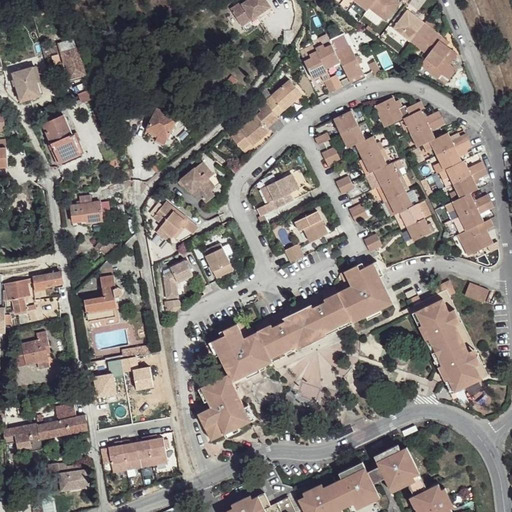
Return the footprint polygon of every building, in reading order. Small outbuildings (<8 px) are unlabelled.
[(242,1),(231,7),(241,25),(256,16),(271,7),(266,0),(246,0),(243,2),(242,1)] [(355,0),(356,0),(367,9),(369,6),(373,0),(355,0)] [(373,0),(369,6),(387,18),(400,0),(399,0),(373,0)] [(407,9),(392,28),(410,41),(421,26),(424,22),(407,9)] [(410,41),(407,45),(424,59),(439,40),(421,26),(410,41)] [(72,38),(60,43),(70,79),(87,74),(78,47),(75,48),(72,38)] [(439,40),(424,59),(443,73),(449,65),(457,54),(439,40)] [(315,50),(323,69),(338,62),(334,52),(330,44),(323,47),(321,44),(313,48),(315,50)] [(338,62),(347,79),(361,73),(357,63),(354,56),(348,45),(334,52),(338,62)] [(302,61),(310,79),(325,71),(323,69),(315,50),(307,53),(310,57),(302,61)] [(443,73),(424,59),(420,64),(439,78),(440,76),(443,73)] [(368,64),(373,76),(379,73),(374,61),(368,64)] [(13,71),(19,90),(37,85),(36,79),(40,77),(35,64),(13,71)] [(443,73),(440,76),(448,82),(456,71),(449,65),(443,73)] [(349,83),(349,84),(363,77),(361,73),(347,79),(349,83)] [(328,78),(334,90),(340,87),(334,75),(328,78)] [(322,81),(327,94),(334,90),(328,78),(322,81)] [(289,81),(263,101),(267,105),(275,116),(301,95),(289,81)] [(39,92),(37,85),(19,90),(21,97),(39,92)] [(95,102),(106,126),(111,125),(113,124),(108,112),(113,109),(105,92),(100,94),(94,97),(95,102)] [(390,98),(372,107),(375,114),(380,112),(386,126),(399,119),(419,110),(421,109),(418,102),(404,108),(403,106),(400,107),(396,109),(392,102),(390,98)] [(256,108),(259,112),(267,105),(263,101),(256,108)] [(230,137),(244,153),(268,131),(263,126),(275,116),(267,105),(259,112),(230,137)] [(157,108),(147,129),(150,131),(152,129),(169,138),(179,119),(157,108)] [(399,119),(407,133),(439,118),(437,113),(436,111),(435,112),(424,118),(419,110),(399,119)] [(331,120),(339,135),(356,126),(349,111),(331,120)] [(375,114),(382,128),(383,128),(386,126),(380,112),(375,114)] [(43,124),(60,164),(80,156),(64,116),(43,124)] [(407,133),(413,147),(419,144),(433,138),(429,131),(443,125),(439,118),(407,133)] [(106,126),(110,135),(115,133),(111,125),(106,126)] [(339,135),(345,149),(353,145),(363,140),(356,126),(339,135)] [(152,129),(150,131),(165,143),(169,138),(152,129)] [(197,130),(183,146),(187,149),(204,135),(200,132),(197,130)] [(419,144),(423,153),(430,148),(433,156),(466,140),(463,135),(449,142),(445,132),(433,138),(419,144)] [(313,139),(316,145),(329,139),(326,133),(313,139)] [(353,145),(360,159),(377,151),(374,143),(371,136),(363,140),(353,145)] [(430,167),(434,174),(436,173),(459,162),(456,154),(469,147),(466,140),(433,156),(437,162),(430,167)] [(0,166),(9,166),(9,147),(0,147),(0,166)] [(320,153),(323,159),(335,154),(333,147),(320,153)] [(377,151),(360,159),(366,174),(371,171),(384,165),(381,159),(377,151)] [(323,159),(326,166),(338,160),(335,154),(323,159)] [(163,161),(152,166),(155,172),(166,167),(163,161)] [(436,173),(439,180),(446,177),(449,184),(482,168),(479,162),(466,169),(461,161),(459,162),(436,173)] [(371,171),(378,186),(395,177),(392,170),(389,162),(384,165),(371,171)] [(200,163),(177,183),(182,190),(185,188),(190,194),(198,203),(202,200),(205,204),(214,198),(209,193),(201,183),(205,179),(203,175),(207,170),(200,163)] [(446,194),(449,201),(466,193),(475,188),(471,182),(485,175),(485,167),(482,168),(449,184),(453,190),(446,194)] [(215,188),(207,180),(212,176),(207,170),(203,175),(205,179),(201,183),(209,193),(215,188)] [(300,190),(292,194),(293,197),(308,189),(299,171),(292,174),(300,190)] [(267,185),(277,207),(291,201),(288,193),(297,189),(290,174),(267,185)] [(395,177),(400,185),(404,183),(400,175),(395,177)] [(334,183),(337,188),(349,182),(346,176),(334,183)] [(378,186),(385,200),(402,192),(400,185),(395,177),(378,186)] [(337,188),(340,195),(352,189),(349,182),(337,188)] [(385,200),(391,215),(396,213),(410,205),(402,192),(385,200)] [(452,209),(455,216),(486,200),(484,195),(471,201),(466,193),(449,201),(442,205),(445,213),(452,209)] [(70,204),(72,221),(88,220),(88,222),(104,219),(101,200),(70,204)] [(429,214),(422,200),(415,203),(421,218),(429,214)] [(455,216),(463,230),(481,222),(477,215),(489,208),(486,200),(455,216)] [(260,216),(274,210),(270,201),(256,208),(260,216)] [(159,227),(172,237),(181,227),(192,235),(198,227),(187,219),(184,222),(173,212),(175,209),(165,202),(152,217),(161,225),(159,227)] [(396,213),(403,227),(421,218),(415,203),(410,205),(396,213)] [(348,212),(351,218),(363,211),(360,206),(348,212)] [(175,209),(173,212),(184,222),(187,219),(175,209)] [(304,235),(308,243),(326,234),(315,211),(293,222),(298,231),(302,229),(304,235)] [(351,218),(354,225),(366,219),(363,211),(351,218)] [(403,227),(410,242),(429,234),(425,225),(421,218),(403,227)] [(454,235),(458,244),(462,241),(469,256),(490,245),(485,235),(478,238),(476,234),(483,231),(490,227),(486,219),(481,222),(463,230),(454,235)] [(291,224),(298,238),(304,235),(302,229),(298,231),(293,222),(291,224)] [(119,249),(123,253),(139,239),(136,231),(119,249)] [(361,240),(364,246),(377,240),(374,234),(361,240)] [(364,246),(368,253),(380,247),(377,240),(364,246)] [(462,241),(458,244),(464,257),(469,256),(462,241)] [(205,257),(215,279),(233,270),(220,243),(210,248),(213,253),(205,257)] [(286,251),(291,262),(303,256),(299,244),(286,251)] [(203,251),(205,257),(213,253),(210,248),(203,251)] [(197,412),(211,440),(224,434),(226,437),(239,430),(238,427),(255,419),(247,404),(244,406),(232,381),(245,374),(247,378),(261,371),(259,366),(366,315),(368,319),(382,312),(380,308),(394,302),(380,275),(384,273),(375,256),(370,258),(346,270),(347,271),(345,270),(348,279),(351,285),(339,291),(325,298),(326,302),(313,308),(311,304),(284,317),(285,320),(272,326),(272,324),(257,330),(248,335),(245,337),(237,323),(223,329),(225,333),(208,342),(215,355),(219,354),(228,373),(197,388),(203,401),(207,400),(210,406),(197,412)] [(100,268),(101,277),(114,275),(111,257),(100,268)] [(163,276),(167,300),(179,299),(177,283),(192,276),(185,261),(170,269),(172,272),(163,276)] [(34,282),(36,290),(50,287),(49,284),(63,282),(61,272),(32,277),(28,278),(29,282),(33,282),(33,283),(34,282)] [(101,277),(104,289),(117,287),(115,274),(114,275),(101,277)] [(8,288),(10,298),(14,297),(27,295),(30,294),(27,278),(7,282),(8,288)] [(436,293),(438,300),(445,297),(457,291),(451,279),(433,288),(436,293)] [(471,281),(466,294),(486,302),(491,288),(471,281)] [(321,292),(325,298),(339,291),(336,285),(321,292)] [(86,299),(90,320),(117,315),(116,308),(115,303),(119,302),(117,287),(104,289),(105,296),(86,299)] [(422,300),(425,306),(438,300),(436,293),(422,300)] [(14,297),(16,310),(28,308),(27,295),(14,297)] [(407,299),(410,305),(422,300),(419,295),(407,299)] [(414,311),(453,393),(484,378),(478,364),(471,350),(458,324),(451,310),(445,297),(438,300),(425,306),(414,311)] [(174,315),(179,310),(184,306),(180,301),(169,302),(170,315),(174,315)] [(451,310),(458,324),(463,322),(457,308),(451,310)] [(255,325),(257,330),(272,324),(269,318),(255,325)] [(237,323),(245,337),(248,335),(241,320),(237,323)] [(23,343),(27,364),(39,361),(50,359),(49,351),(48,347),(50,347),(47,331),(37,333),(39,340),(23,343)] [(123,347),(124,354),(153,350),(151,343),(123,347)] [(471,350),(478,364),(482,362),(476,348),(471,350)] [(42,445),(40,436),(88,428),(86,413),(77,415),(75,402),(57,407),(60,420),(45,423),(44,421),(4,428),(5,440),(16,438),(17,446),(29,444),(30,447),(42,445)] [(149,436),(155,465),(168,462),(164,437),(157,438),(157,435),(149,436)] [(142,441),(136,442),(141,467),(155,465),(149,436),(142,437),(142,441)] [(129,439),(122,441),(128,470),(141,467),(136,442),(130,443),(129,439)] [(115,446),(109,447),(114,473),(128,470),(122,441),(115,442),(115,446)] [(394,448),(396,452),(409,447),(406,441),(394,448)] [(408,477),(411,483),(424,478),(421,471),(426,468),(414,444),(409,447),(396,452),(397,454),(395,456),(393,460),(401,476),(404,477),(408,477)] [(378,461),(393,492),(411,483),(408,477),(404,477),(401,476),(393,460),(395,456),(397,454),(396,452),(378,461)] [(50,469),(52,487),(63,486),(63,485),(73,483),(74,488),(91,486),(88,468),(70,470),(70,464),(69,459),(49,464),(50,469)] [(368,498),(371,504),(387,496),(372,465),(355,473),(357,476),(360,475),(362,475),(370,492),(369,495),(368,498)] [(340,474),(342,480),(355,473),(352,467),(340,474)] [(421,471),(424,478),(429,475),(426,468),(421,471)] [(349,506),(350,508),(355,504),(358,510),(371,504),(368,498),(369,495),(370,492),(362,475),(360,475),(357,476),(355,473),(342,480),(337,483),(349,506)] [(293,502),(297,511),(344,511),(343,509),(349,506),(337,483),(336,480),(325,486),(305,496),(293,502)] [(304,492),(305,496),(325,486),(323,483),(304,492)] [(410,498),(416,511),(455,511),(455,510),(458,508),(448,488),(445,490),(441,484),(429,490),(426,483),(414,489),(416,495),(410,498)] [(407,494),(410,498),(416,495),(414,489),(407,494)] [(267,511),(267,510),(272,506),(266,494),(254,501),(252,496),(233,506),(235,511),(232,511),(267,511)]
